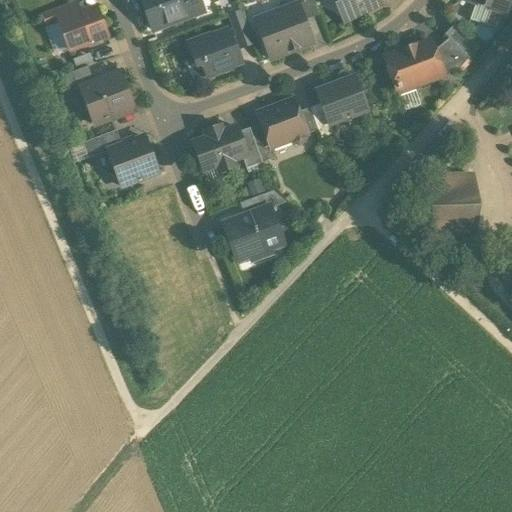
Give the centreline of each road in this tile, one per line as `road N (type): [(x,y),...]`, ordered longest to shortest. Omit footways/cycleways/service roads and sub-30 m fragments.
road 1 (track): [(0,83),(134,412),(149,428),(361,207)]
road 2 (residential): [(425,0),(381,43),(163,117)]
road 3 (residential): [(163,117),(211,260)]
road 4 (residential): [(119,0),(163,117)]
